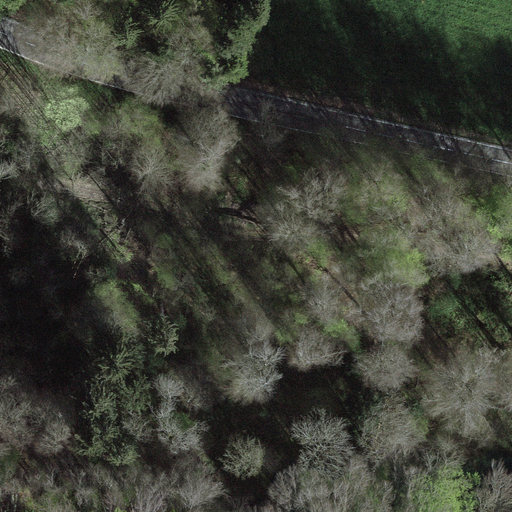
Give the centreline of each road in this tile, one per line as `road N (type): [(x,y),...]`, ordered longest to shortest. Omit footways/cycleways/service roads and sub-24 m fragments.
road 1 (tertiary): [(0,34),(201,97),(511,165)]
road 2 (track): [(0,170),(49,194),(251,236),(467,252),(511,271)]
